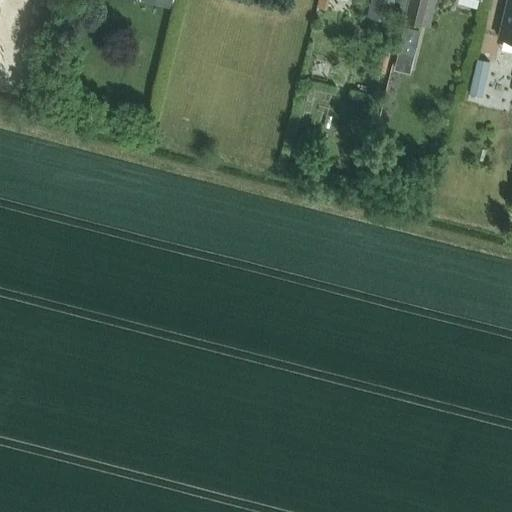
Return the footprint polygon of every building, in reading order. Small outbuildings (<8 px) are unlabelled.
[(318,0),(317,7),(327,9),(328,0),(318,0)] [(391,0),(388,0),(377,0),(374,20),(386,23),(391,0)] [(417,24),(423,0),(406,0),(401,21),(417,24)] [(511,0),(506,0),(498,37),(511,39),(511,0)] [(419,32),(403,27),(396,54),(412,58),(419,32)] [(473,75),(468,94),(482,97),(486,78),(487,77),(473,74),(473,75)] [(296,142),(293,156),(300,158),(303,143),(296,142)]
